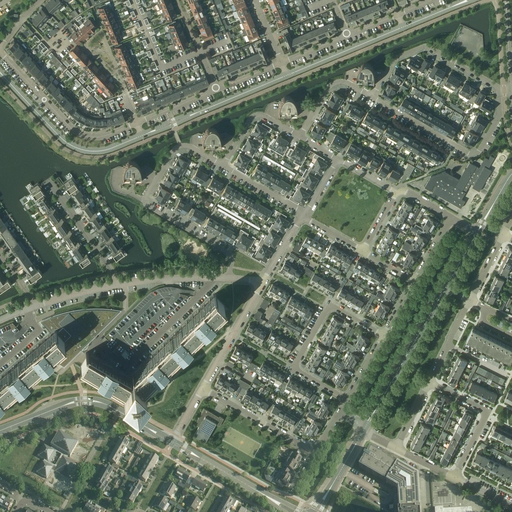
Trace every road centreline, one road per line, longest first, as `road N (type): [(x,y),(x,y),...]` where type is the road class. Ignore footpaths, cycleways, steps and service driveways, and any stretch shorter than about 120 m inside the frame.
road 1 (residential): [(123,283),(124,307),(93,342),(127,367),(210,278)]
road 2 (residential): [(383,335),(328,305),(292,368),(346,399)]
road 3 (secondary): [(0,431),(85,401),(170,442)]
road 4 (residential): [(371,98),(467,152),(478,148),(496,114),(497,91)]
road 5 (residential): [(0,50),(70,128),(96,136),(136,122)]
road 6 (tertiary): [(2,75),(76,148),(96,151),(141,135)]
road 7 (residential): [(497,91),(429,47),(398,58),(371,98)]
road 8 (residential): [(454,478),(487,413),(428,383)]
road 9 (tertiary): [(377,406),(444,288)]
road 10 (residential): [(313,452),(202,390)]
road 11 (tertiary): [(286,75),(402,27)]
road 12 (residential): [(47,180),(116,284)]
road 13 (residential): [(229,278),(227,252),(145,201)]
road 14 (residential): [(261,284),(202,390)]
